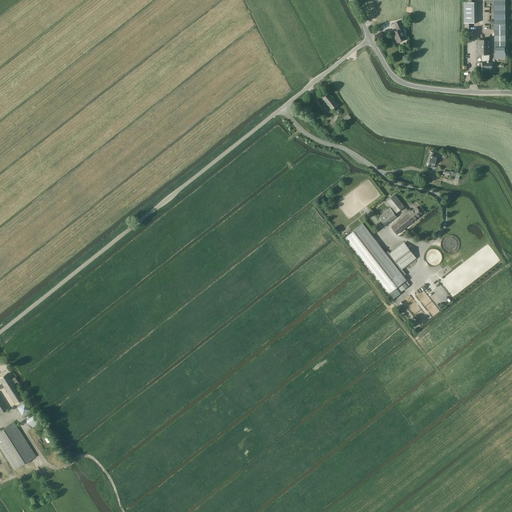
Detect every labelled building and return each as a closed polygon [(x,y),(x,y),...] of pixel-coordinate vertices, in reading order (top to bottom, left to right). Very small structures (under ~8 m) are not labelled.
[(505,58),(505,49),(504,0),(484,0),(484,1),(494,1),(495,58),(505,58)] [(464,23),(477,23),(477,3),(474,3),(465,3),(464,3),(464,23)] [(397,30),(393,32),(394,36),(395,36),(396,38),(398,43),(406,39),(401,30),(403,29),(400,21),(394,23),(397,30)] [(479,63),(479,71),(486,71),(486,69),(492,69),(492,63),(488,63),(489,60),(489,54),(490,54),(490,40),(478,40),(478,54),(482,54),(482,60),(482,63),(479,63)] [(332,110),(338,105),(327,91),(321,96),(332,110)] [(439,161),(440,157),(434,155),(434,153),(430,152),(427,163),(430,164),(429,166),(434,167),(435,165),(436,160),(439,161)] [(397,213),(404,207),(395,195),(387,201),(397,213)] [(397,234),(417,219),(423,214),(417,207),(391,227),(397,234)] [(385,226),(397,217),(390,209),(379,217),(385,226)] [(345,238),(388,294),(407,280),(404,276),(406,274),(402,268),(416,257),(405,243),(388,256),(363,224),(345,238)] [(0,380),(15,404),(23,399),(14,384),(17,382),(15,378),(11,380),(7,374),(0,378),(0,380)] [(22,414),(30,410),(26,402),(18,405),(22,414)] [(32,414),(27,417),(26,423),(32,426),(37,423),(37,417),(32,414)] [(0,448),(14,470),(36,456),(14,422),(0,431),(0,448)]
